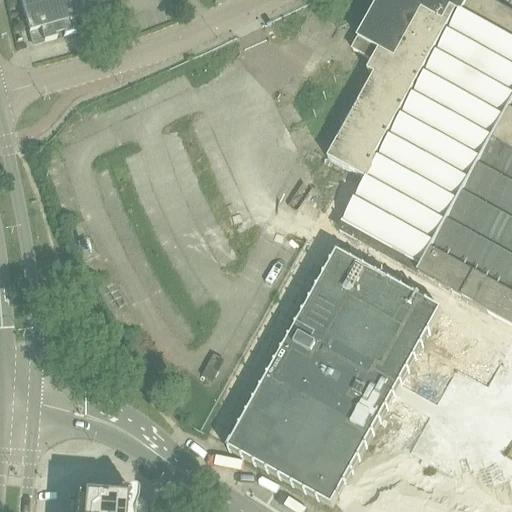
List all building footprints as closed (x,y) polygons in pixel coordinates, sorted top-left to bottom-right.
[(19,0),(23,12),(23,14),(29,34),(29,33),(32,46),(54,39),(53,37),(63,34),(64,37),(85,31),(82,19),(88,18),(95,5),(108,0),(19,0)] [(337,146),(329,161),(367,182),(337,232),(357,244),(511,328),(511,15),(484,0),(381,0),(364,32),(353,52),(359,55),(374,63),(368,74),(375,78),(337,146)] [(346,263),(355,251),(340,240),(331,252),(346,263)] [(363,423),(322,493),(339,502),(346,489),(356,494),(379,455),(367,448),(377,431),(363,423)] [(393,454),(374,497),(390,504),(409,461),(393,454)] [(73,498),(72,511),(143,511),(134,505),(135,503),(73,498)]
